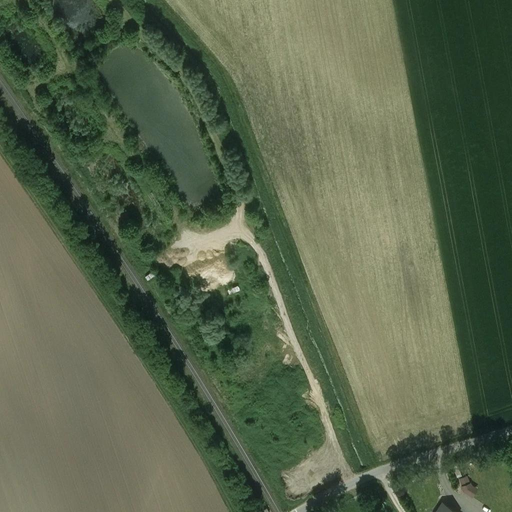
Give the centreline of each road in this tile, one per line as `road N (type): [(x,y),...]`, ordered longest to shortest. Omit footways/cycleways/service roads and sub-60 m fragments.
road 1 (track): [(351,484),(191,87),(113,0)]
road 2 (track): [(0,45),(141,250),(163,252),(199,227),(232,228)]
road 3 (track): [(199,227),(185,220),(30,0)]
road 4 (unclassified): [(300,511),(365,478),(511,431)]
road 5 (track): [(133,22),(31,93)]
